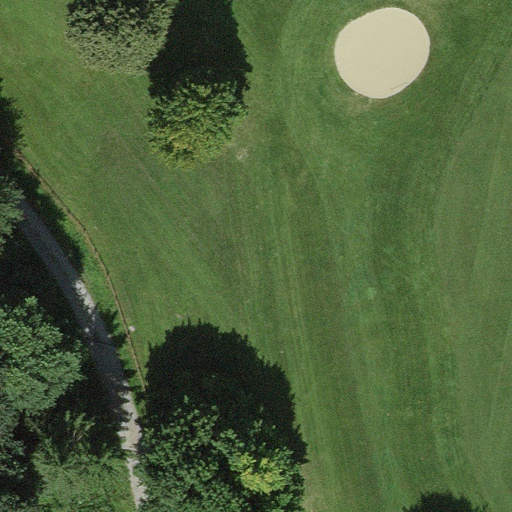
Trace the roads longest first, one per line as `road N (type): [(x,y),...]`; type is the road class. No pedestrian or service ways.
road 1 (track): [(0,185),(75,288),(155,511)]
road 2 (track): [(0,416),(123,409)]
